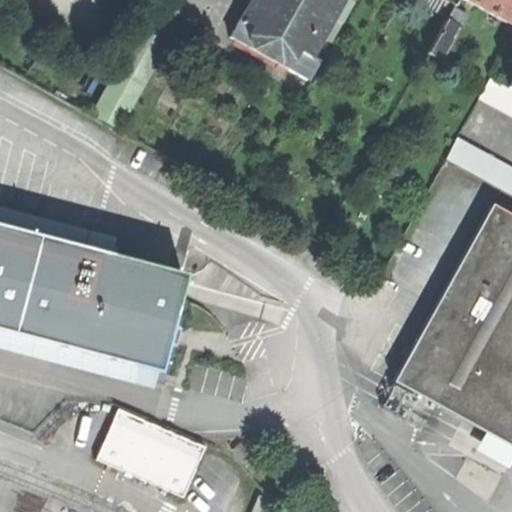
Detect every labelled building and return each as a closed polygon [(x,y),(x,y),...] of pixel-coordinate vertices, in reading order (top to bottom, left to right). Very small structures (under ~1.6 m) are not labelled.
[(252,0),(233,36),(281,62),(279,67),(289,72),(291,68),(311,79),(322,59),(312,54),(322,36),(331,41),(354,0),(353,0),(252,0)] [(447,18),(457,0),(421,0),(420,3),(447,18)] [(511,0),(466,0),(509,23),(511,16),(511,0)] [(122,66),(148,81),(183,17),(156,2),(122,66)] [(459,25),(447,18),(428,52),(441,59),(459,25)] [(479,98),(511,116),(511,88),(508,87),(490,77),(479,98)] [(446,159),(511,194),(511,166),(458,136),(446,159)] [(394,380),(511,445),(511,215),(493,205),(433,312),(420,336),(419,336),(394,380)] [(88,237),(0,214),(0,226),(85,249),(88,237)] [(0,329),(169,374),(179,338),(188,305),(176,302),(183,275),(85,249),(0,226),(0,329)] [(0,329),(0,341),(166,385),(169,374),(0,329)] [(180,498),(202,447),(167,432),(115,410),(93,460),(180,498)] [(249,511),(263,511),(269,501),(257,495),(249,511)]
